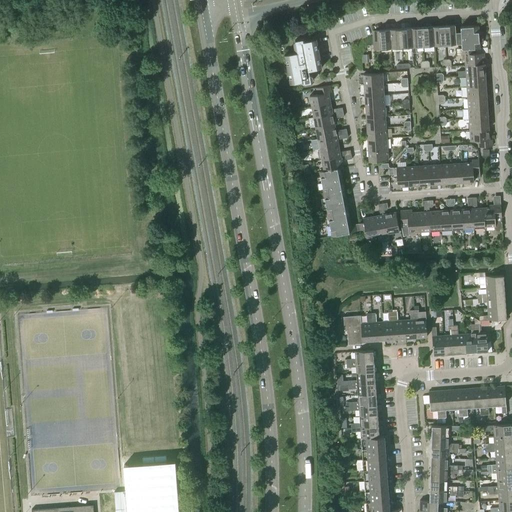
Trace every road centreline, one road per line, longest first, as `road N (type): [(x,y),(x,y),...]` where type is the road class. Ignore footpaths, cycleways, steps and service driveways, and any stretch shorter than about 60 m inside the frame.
road 1 (secondary): [(304,511),(299,377),(236,10)]
road 2 (secondary): [(201,16),(264,363),(272,511)]
road 3 (residential): [(493,11),(373,19),(331,33),(358,170),(371,195),(506,189)]
road 4 (residential): [(409,511),(398,388),(407,375),(511,366)]
road 5 (residential): [(506,189),(493,11)]
